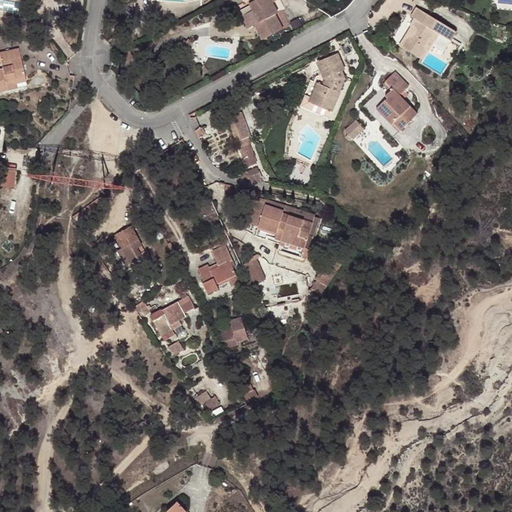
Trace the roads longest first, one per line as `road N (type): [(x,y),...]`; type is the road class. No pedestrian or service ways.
road 1 (residential): [(96,0),(93,72),(116,109),(151,119),(342,25),(370,0)]
road 2 (track): [(41,511),(50,431),(76,358),(165,417),(168,428)]
road 3 (unclassified): [(65,511),(159,431),(211,428),(250,410)]
